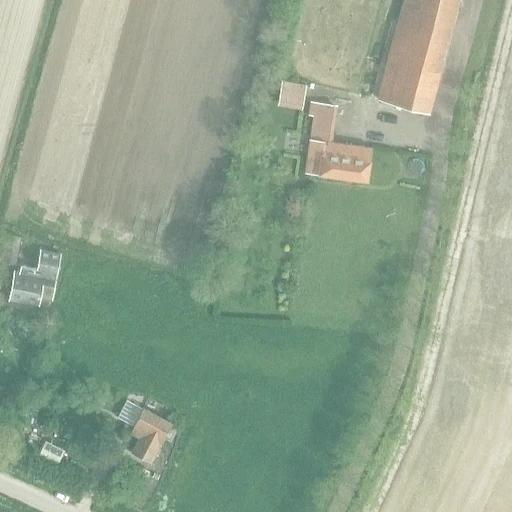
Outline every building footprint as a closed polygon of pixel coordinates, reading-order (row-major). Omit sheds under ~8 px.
[(399,0),(373,98),(426,113),(456,0),(399,0)] [(280,106),(302,109),(306,84),(284,81),(280,106)] [(314,176),(364,184),(370,145),(325,139),(330,104),(314,101),(304,171),(315,173),(314,176)] [(24,244),(26,228),(4,226),(2,242),(24,244)] [(40,297),(52,300),(62,250),(41,246),(38,264),(21,261),(19,273),(14,272),(9,300),(39,305),(40,297)] [(158,449),(159,449),(172,424),(142,408),(129,433),(139,438),(131,452),(151,463),(158,449)] [(45,441),(38,455),(57,464),(64,450),(45,441)]
